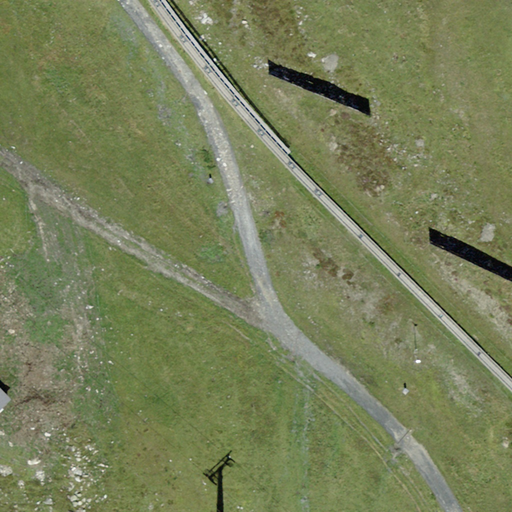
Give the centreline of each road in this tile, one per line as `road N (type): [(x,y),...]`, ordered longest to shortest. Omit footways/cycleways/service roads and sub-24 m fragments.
road 1 (track): [(275,320),(206,110),(127,0)]
road 2 (track): [(455,511),(411,442),(275,320)]
